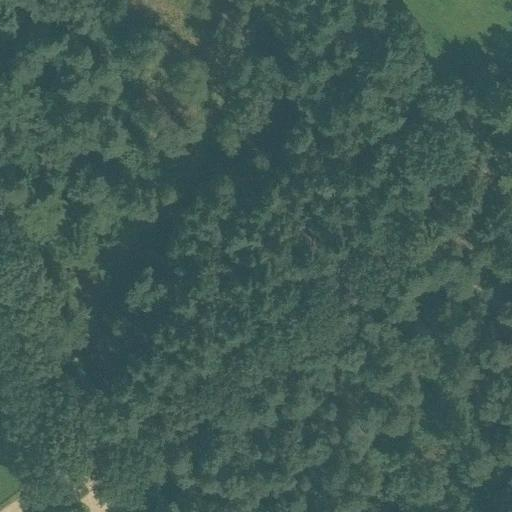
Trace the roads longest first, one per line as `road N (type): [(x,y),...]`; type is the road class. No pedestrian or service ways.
road 1 (track): [(63,469),(453,183)]
road 2 (track): [(499,297),(412,281),(350,301),(126,477)]
road 3 (track): [(79,457),(11,177)]
road 4 (track): [(292,511),(126,477),(109,492)]
road 5 (track): [(499,297),(453,183)]
